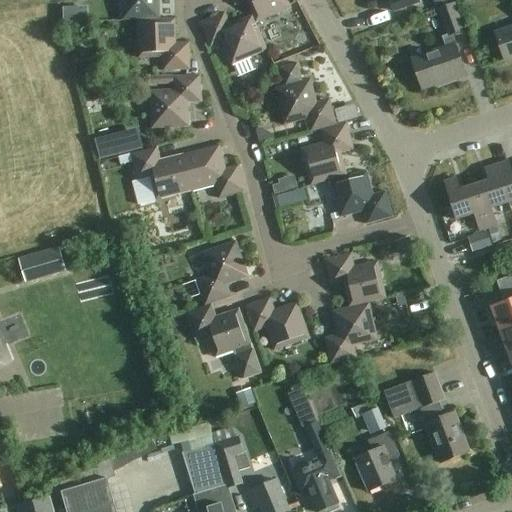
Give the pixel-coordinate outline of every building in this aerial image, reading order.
[(137,20),(160,19),(159,0),(120,0),(122,22),(137,21),(137,20)] [(245,0),(252,14),(255,22),(290,8),(286,0),(230,0),(232,5),(243,0),(245,0)] [(389,0),(393,11),(420,1),(419,0),(371,0),(372,2),(376,0),(389,0)] [(422,91),(438,85),(439,88),(468,78),(453,36),(465,32),(455,4),(438,10),(447,36),(442,38),(446,48),(411,60),(422,91)] [(266,50),(255,22),(252,14),(228,24),(223,12),(199,22),(209,47),(221,42),(231,65),(266,50)] [(137,20),(137,21),(138,60),(162,59),(163,72),(191,71),(190,43),(177,42),(176,19),(160,20),(160,19),(137,20)] [(511,26),(494,33),(504,61),(511,57),(511,26)] [(319,129),(336,125),(329,98),(316,101),(309,78),(302,80),(297,63),(279,68),(283,85),(272,88),(283,125),(306,119),(309,132),(319,129)] [(200,75),(196,75),(173,76),(173,89),(150,90),(152,129),(189,127),(188,103),(202,102),(200,75)] [(345,122),(336,125),(319,129),(323,143),(299,149),(309,185),(328,180),(346,175),(340,152),(352,149),(345,122)] [(275,141),(273,135),(262,129),(256,131),(259,145),(275,141)] [(183,155),(193,191),(215,185),(218,198),(245,192),(238,164),(226,168),(220,145),(183,155)] [(193,191),(183,155),(160,161),(157,148),(130,155),(137,181),(151,177),(157,201),(193,191)] [(497,165),(509,204),(511,202),(511,167),(510,161),(497,165)] [(509,204),(497,165),(485,170),(489,181),(475,186),(488,230),(498,226),(492,209),(509,204)] [(365,169),(346,175),(328,180),(339,217),(362,211),(366,224),(392,217),(385,191),(372,194),(365,169)] [(488,230),(475,186),(461,190),(457,178),(443,183),(456,220),(473,215),(479,233),(488,230)] [(468,239),(473,254),(492,247),(487,232),(468,239)] [(400,257),(414,252),(409,237),(395,242),(400,257)] [(205,307),(212,304),(232,297),(227,285),(249,277),(237,242),(201,254),(209,277),(196,281),(205,307)] [(65,270),(58,249),(20,261),(26,281),(65,270)] [(348,307),(387,298),(379,262),(355,267),(352,254),(324,260),(331,288),(343,285),(348,307)] [(270,298),(244,308),(253,334),(265,329),(274,352),(309,340),(296,303),(274,311),(270,298)] [(387,298),(348,307),(349,308),(331,312),(337,335),(324,338),(330,366),(357,360),(355,347),(379,341),(373,316),(395,311),(392,298),(387,299),(387,298)] [(501,331),(511,327),(511,299),(492,307),(501,331)] [(212,304),(205,307),(206,308),(185,315),(194,340),(207,336),(215,358),(233,352),(243,380),(260,374),(251,346),(238,310),(216,317),(212,304)] [(510,355),(511,354),(511,327),(501,331),(510,355)] [(0,366),(11,363),(4,346),(0,347),(0,366)] [(420,411),(423,409),(428,423),(425,424),(440,465),(470,454),(455,413),(442,418),(437,404),(446,401),(435,373),(410,382),(420,411)] [(241,409),(255,404),(250,389),(236,394),(241,409)] [(366,413),(373,431),(384,426),(374,402),(354,410),(357,417),(366,413)] [(239,436),(235,437),(232,427),(212,433),(215,444),(225,475),(228,485),(229,488),(244,484),(239,469),(250,466),(245,452),(244,453),(239,436)] [(388,460),(399,456),(389,432),(368,441),(372,451),(354,459),(368,493),(397,481),(388,460)] [(132,445),(138,459),(156,450),(150,436),(132,445)] [(228,485),(225,475),(215,444),(182,454),(195,495),(228,485)] [(336,454),(326,458),(343,499),(353,495),(336,454)] [(305,458),(289,465),(301,493),(306,491),(315,511),(321,511),(339,504),(323,467),(311,473),(305,458)] [(17,508),(18,511),(108,511),(107,508),(115,506),(103,463),(17,508)] [(261,511),(289,511),(277,480),(248,493),(255,511),(260,508),(261,511)] [(223,511),(220,501),(219,502),(196,508),(197,511),(223,511)]
